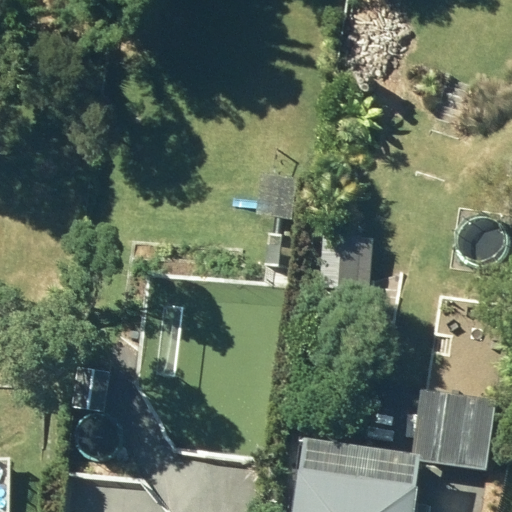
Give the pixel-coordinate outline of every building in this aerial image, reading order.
[(321,264),(351,263),(351,239),(320,237),(321,264)] [(504,402),(509,350),(462,343),(455,397),(495,402),(504,402)] [(81,408),(121,413),(125,370),(86,365),(81,408)] [(488,471),(495,402),(455,397),(424,393),(416,462),(488,471)] [(418,511),(422,486),(303,471),(297,511),(418,511)]
